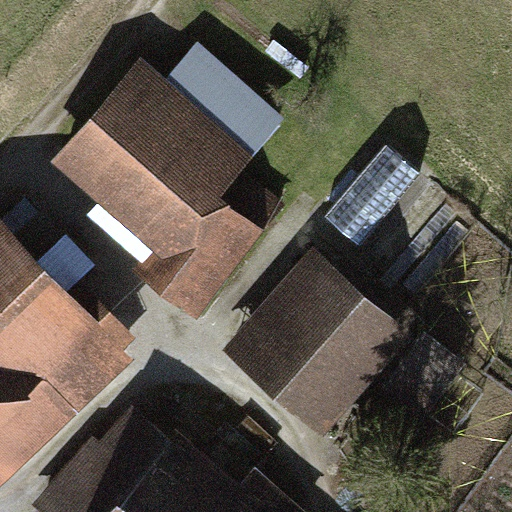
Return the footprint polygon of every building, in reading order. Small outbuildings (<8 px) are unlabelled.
[(261,159),(144,58),(55,161),(109,207),(98,220),(205,312),(286,218),(242,181),(261,159)] [(419,179),(368,134),(298,213),(349,258),(419,179)] [(151,346),(0,193),(0,478),(8,486),(151,346)] [(333,437),(421,335),(320,250),(233,352),(333,437)] [(470,369),(426,337),(381,398),(426,430),(470,369)] [(39,509),(42,511),(307,511),(262,471),(248,486),(185,429),(172,443),(132,407),(39,509)]
